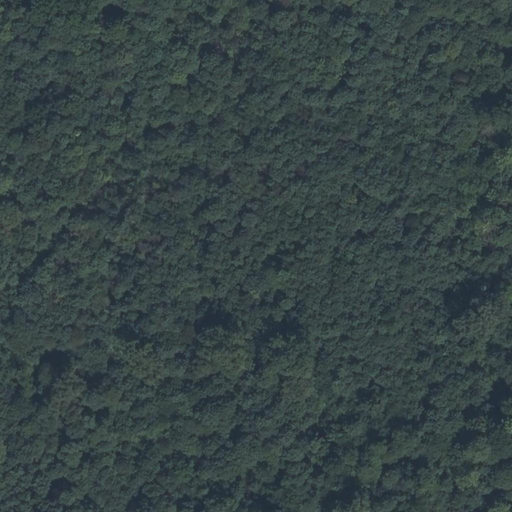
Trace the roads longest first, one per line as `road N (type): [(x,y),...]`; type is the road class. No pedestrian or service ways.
road 1 (track): [(511,456),(48,440),(62,511)]
road 2 (track): [(231,511),(246,144)]
